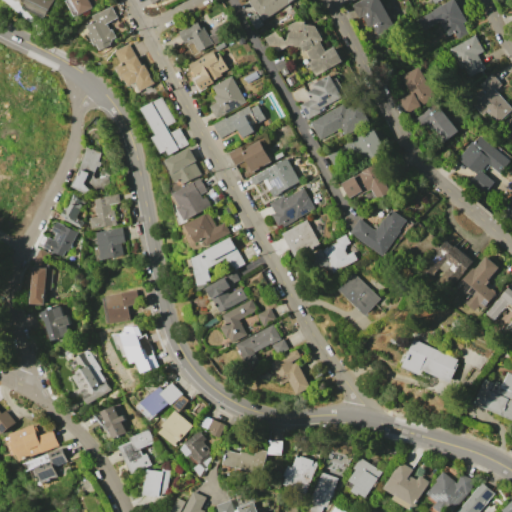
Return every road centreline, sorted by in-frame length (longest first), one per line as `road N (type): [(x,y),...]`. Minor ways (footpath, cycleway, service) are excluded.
road 1 (residential): [(132,0),(310,329),(364,406),(364,420)]
road 2 (tertiary): [(0,28),(114,104),(142,175),(170,319)]
road 3 (residential): [(27,387),(16,290),(93,85)]
road 4 (residential): [(331,0),(411,155),(511,245)]
road 5 (tertiary): [(170,319),(196,372),(217,393),(288,418)]
